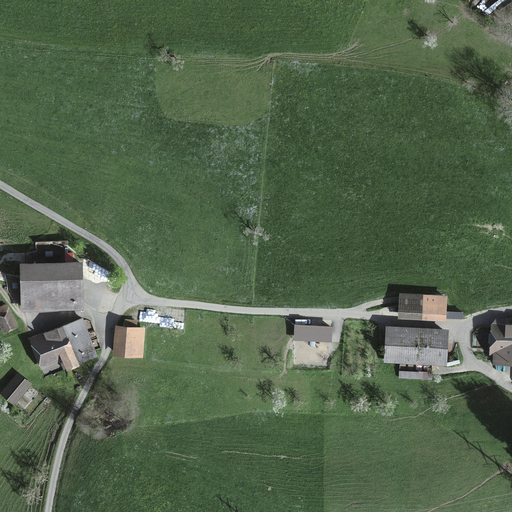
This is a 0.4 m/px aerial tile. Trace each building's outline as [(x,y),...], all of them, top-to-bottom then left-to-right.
[(511,0),(495,0),(494,1),(500,9),(511,1),(511,0)] [(58,303),(81,302),(80,263),(23,264),(24,309),(58,308),(58,303)] [(444,297),(402,294),(401,314),(443,317),(444,297)] [(134,317),(182,328),(186,313),(137,302),(134,317)] [(0,321),(5,332),(15,327),(3,305),(0,306),(0,321)] [(115,352),(142,355),(144,329),(136,328),(137,320),(126,319),(125,327),(118,326),(115,352)] [(92,344),(96,342),(87,320),(48,335),(47,332),(35,336),(45,362),(60,356),(64,368),(96,354),(92,344)] [(331,327),(295,325),(295,334),(331,336),(331,327)] [(495,360),(511,361),(511,327),(496,327),(495,360)] [(446,331),(389,328),(387,359),(444,362),(446,331)] [(17,395),(21,398),(30,384),(21,376),(11,386),(18,393),(17,395)]
